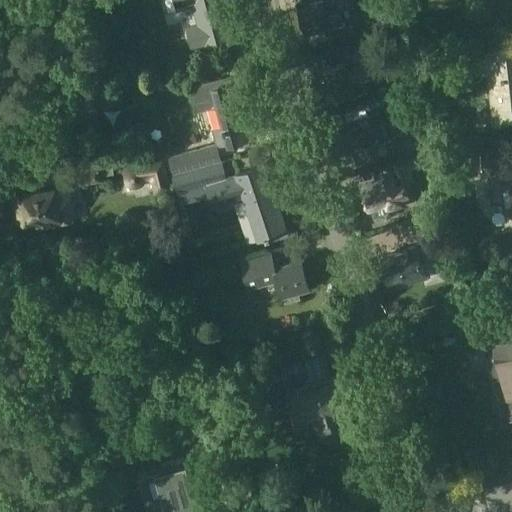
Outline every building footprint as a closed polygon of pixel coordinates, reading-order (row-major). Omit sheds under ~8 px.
[(220,0),(174,0),(178,10),(193,6),(198,25),(184,29),(190,50),(231,39),(220,0)] [(310,0),(300,3),(304,17),(302,20),(304,27),(307,29),(308,30),(310,30),(314,41),(327,38),(323,26),(343,21),(339,7),(353,3),(351,0),(310,0)] [(415,17),(399,19),(402,43),(419,41),(415,17)] [(377,80),(372,63),(401,54),(400,49),(396,37),(366,46),(352,50),(356,65),(352,67),(350,62),(320,72),(324,83),(322,86),(325,93),(328,94),(329,97),(330,97),(333,105),(345,101),(342,93),(359,87),(358,86),(377,80)] [(511,50),(487,54),(494,123),(511,121),(510,117),(511,117),(511,50)] [(418,56),(408,69),(421,79),(431,66),(418,56)] [(241,74),(193,87),(200,110),(220,105),(225,126),(223,127),(224,132),(227,131),(230,144),(255,136),(245,98),(248,97),(241,74)] [(411,90),(384,99),(388,114),(404,110),(408,124),(420,120),(411,90)] [(351,151),(353,150),(356,155),(360,157),(373,152),(374,148),(373,143),(388,138),(388,137),(403,132),(397,116),(383,121),(380,113),(343,127),(344,131),(341,134),(341,138),(344,141),(348,141),(351,151)] [(216,145),(169,158),(173,173),(221,161),(216,145)] [(482,155),(465,158),(467,172),(484,169),(482,155)] [(367,199),(370,208),(375,223),(398,216),(396,210),(402,208),(399,199),(407,196),(404,188),(413,185),(409,172),(426,168),(423,156),(388,164),(390,173),(381,176),(383,181),(363,187),(364,188),(363,189),(362,190),(361,191),(360,192),(360,193),(360,194),(361,196),(361,197),(362,198),(363,198),(365,199),(366,199),(367,199)] [(118,185),(124,184),(125,185),(126,186),(128,187),(129,188),(131,189),(133,189),(135,189),(137,189),(138,188),(140,187),(142,186),(143,185),(144,183),(145,182),(145,180),(150,179),(155,195),(168,192),(160,159),(121,168),(119,171),(118,173),(117,177),(117,179),(118,184),(118,185)] [(439,179),(462,177),(461,159),(437,161),(439,179)] [(237,176),(207,186),(214,207),(244,197),(258,239),(256,239),(257,240),(265,237),(266,239),(270,238),(270,236),(286,230),(265,166),(237,175),(237,176)] [(99,168),(78,171),(80,184),(101,181),(99,168)] [(502,169),(488,171),(493,204),(506,203),(507,207),(509,207),(510,216),(511,217),(511,173),(503,175),(502,169)] [(199,171),(173,178),(178,196),(181,195),(181,193),(203,186),(199,171)] [(17,200),(15,204),(16,214),(20,217),(20,221),(37,218),(38,223),(41,223),(44,225),(52,223),(55,220),(58,220),(55,204),(70,202),(67,187),(17,195),(17,200)] [(438,217),(417,222),(421,234),(441,228),(438,217)] [(417,246),(383,256),(386,266),(384,269),(386,277),(390,278),(390,281),(406,277),(407,282),(426,277),(425,274),(431,273),(427,260),(424,250),(419,252),(417,246)] [(300,260),(275,267),(271,253),(241,261),(248,288),(277,280),(282,295),(308,287),(300,260)] [(507,330),(500,306),(482,311),(488,335),(507,330)] [(511,337),(491,344),(499,373),(493,374),(504,411),(511,408),(511,337)] [(345,409),(349,408),(344,389),(340,390),(337,376),(308,383),(301,358),(264,368),(268,384),(285,379),(296,421),(309,418),(319,415),(325,438),(351,432),(345,409)] [(218,497),(224,495),(214,442),(192,448),(201,478),(189,481),(186,471),(187,471),(186,469),(158,478),(163,497),(149,501),(151,511),(198,511),(198,508),(197,508),(196,503),(218,496),(218,497)]
